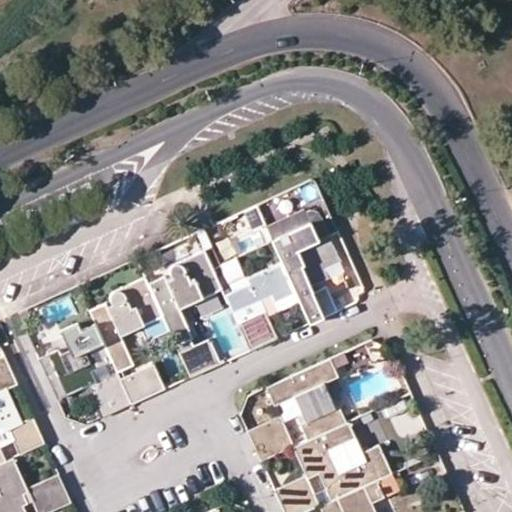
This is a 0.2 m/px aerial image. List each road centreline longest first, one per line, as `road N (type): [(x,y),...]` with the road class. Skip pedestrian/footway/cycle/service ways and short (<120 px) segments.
road 1 (tertiary): [(403,155),(360,102),(336,91),(285,92),(0,219)]
road 2 (tertiary): [(236,48),(298,33),(390,53),(434,95),(511,255)]
road 3 (tertiary): [(511,394),(403,155)]
road 4 (tertiary): [(0,155),(236,48)]
road 5 (residential): [(422,282),(210,391)]
road 6 (residential): [(511,479),(422,282)]
road 7 (residential): [(231,437),(85,504)]
road 8 (residential): [(210,391),(64,457)]
road 9 (residential): [(422,282),(405,238),(403,155)]
